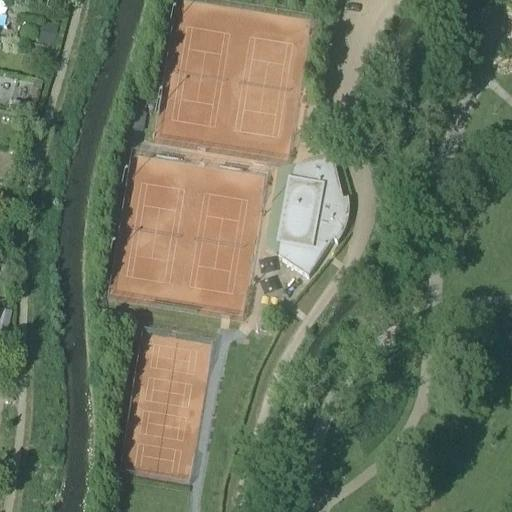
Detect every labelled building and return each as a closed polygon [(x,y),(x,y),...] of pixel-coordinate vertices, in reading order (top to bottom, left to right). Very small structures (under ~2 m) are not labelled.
[(40,24),(35,47),(50,50),(54,27),(40,24)] [(40,94),(42,85),(33,83),(31,92),(40,94)] [(144,115),(146,108),(135,106),(134,105),(132,113),(144,115)] [(143,133),(145,116),(131,114),(129,131),(143,133)] [(334,243),(338,247),(340,243),(343,238),(344,236),(346,233),(347,229),(348,225),(349,221),(349,219),(350,215),(350,209),(349,205),(349,202),(344,203),(333,160),(294,169),(277,260),(309,281),(334,243)] [(0,333),(6,335),(11,314),(1,312),(0,315),(0,333)]
